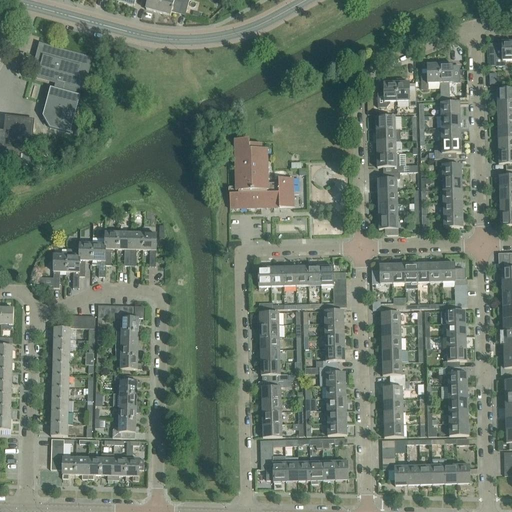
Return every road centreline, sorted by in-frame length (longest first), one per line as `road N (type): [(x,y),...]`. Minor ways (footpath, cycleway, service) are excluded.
road 1 (residential): [(244,511),(241,259),(254,251),(360,248)]
road 2 (residential): [(156,511),(162,312),(155,295),(107,290),(31,316)]
road 3 (secondary): [(307,0),(237,33),(183,40),(6,0)]
road 4 (residential): [(360,248),(358,76),(476,25)]
road 5 (residential): [(488,511),(482,245)]
road 6 (residential): [(367,511),(360,248)]
road 7 (residential): [(482,245),(476,25)]
road 8 (residential): [(26,508),(31,316)]
road 9 (residential): [(360,248),(482,245)]
